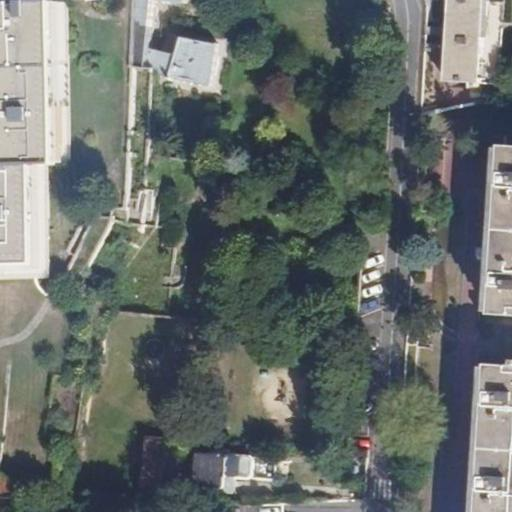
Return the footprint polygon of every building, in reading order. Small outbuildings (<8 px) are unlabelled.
[(52,0),(2,0),(3,16),(0,16),(0,110),(7,109),(7,122),(0,122),(0,261),(39,260),(38,203),(52,203),(50,160),(58,160),(52,0)] [(126,5),(125,0),(82,0),(83,10),(126,5)] [(145,73),(147,74),(215,85),(222,44),(182,38),(178,53),(149,49),(153,0),(167,0),(189,2),(188,0),(139,0),(137,65),(145,67),(145,73)] [(449,0),(446,81),(482,83),(485,0),(449,0)] [(511,313),(511,144),(502,144),(492,312),(511,313)] [(54,260),(52,203),(38,203),(39,260),(54,260)] [(50,443),(74,448),(84,450),(77,489),(105,494),(108,477),(98,475),(93,470),(100,432),(82,429),(85,403),(109,407),(123,331),(97,326),(88,379),(68,375),(68,378),(59,377),(50,443)] [(481,511),(510,511),(511,362),(490,361),(481,511)] [(125,479),(142,480),(145,435),(127,433),(125,479)] [(142,480),(141,485),(159,486),(163,435),(145,435),(142,480)] [(215,492),(225,493),(225,477),(235,478),(271,480),(274,477),(275,460),(272,457),(236,456),(236,454),(198,451),(196,484),(215,486),(215,492)] [(225,477),(225,493),(234,493),(235,478),(225,477)]
